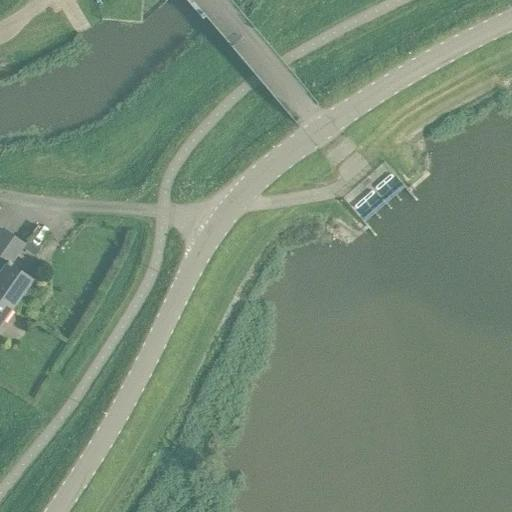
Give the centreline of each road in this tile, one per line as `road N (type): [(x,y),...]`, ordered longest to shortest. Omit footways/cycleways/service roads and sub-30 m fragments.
road 1 (tertiary): [(212,230),(269,167),(320,127),(511,22)]
road 2 (tertiary): [(57,511),(126,399),(212,230)]
road 3 (unclassified): [(212,230),(163,213),(0,194)]
